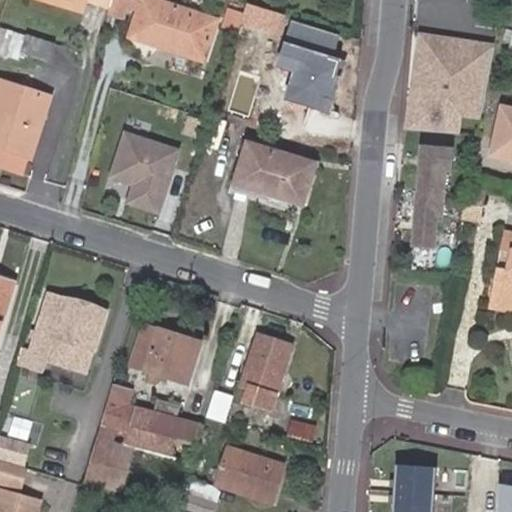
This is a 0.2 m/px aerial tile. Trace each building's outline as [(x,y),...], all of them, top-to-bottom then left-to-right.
[(107,8),(109,0),(65,0),(70,2),(70,0),(81,0),(87,2),(107,8)] [(216,18),(158,0),(138,0),(127,35),(202,59),(216,18)] [(232,31),(238,14),(226,10),(220,26),(232,31)] [(319,27),(303,22),(296,46),(311,50),(319,27)] [(494,44),(419,33),(406,129),(459,134),(462,117),(480,120),(494,44)] [(55,48),(28,39),(21,57),(49,67),(55,48)] [(50,100),(1,85),(0,89),(0,149),(31,159),(50,100)] [(511,107),(502,105),(492,152),(511,156),(511,107)] [(124,127),(108,175),(131,183),(124,201),(160,213),(183,147),(124,127)] [(233,185),(302,205),(315,165),(247,142),(233,185)] [(453,174),(454,151),(418,149),(410,251),(436,253),(438,220),(444,219),(447,174),(453,174)] [(477,221),(483,192),(466,189),(460,217),(477,221)] [(511,310),(511,236),(503,235),(500,252),(511,255),(509,271),(496,268),(489,305),(511,310)] [(500,252),(496,268),(509,271),(511,255),(500,252)] [(0,322),(12,283),(0,278),(0,322)] [(62,298),(47,293),(28,354),(19,352),(17,361),(55,373),(58,364),(84,371),(90,349),(92,350),(104,314),(61,301),(62,298)] [(179,347),(182,339),(157,330),(156,333),(142,328),(128,368),(147,375),(146,378),(148,383),(155,385),(159,383),(160,378),(187,387),(197,351),(179,347)] [(275,361),(280,344),(256,335),(240,384),(250,386),(244,400),(270,408),(285,364),(275,361)] [(199,344),(182,339),(179,347),(197,351),(199,344)] [(290,347),(280,344),(275,361),(285,364),(290,347)] [(407,390),(424,394),(426,387),(428,376),(411,373),(407,390)] [(106,402),(126,408),(131,390),(111,385),(106,402)] [(213,390),(204,419),(221,423),(229,396),(213,390)] [(95,441),(172,465),(188,470),(200,431),(181,425),(174,422),(153,416),(126,408),(106,402),(105,404),(95,441)] [(156,404),(153,416),(174,422),(178,411),(156,404)] [(312,427),(287,421),(284,434),(308,441),(312,427)] [(23,446),(0,439),(0,455),(19,461),(23,446)] [(95,441),(80,490),(150,511),(158,511),(172,465),(95,441)] [(264,485),(273,489),(280,466),(227,448),(214,486),(259,500),(264,485)] [(23,467),(0,459),(0,480),(17,486),(23,467)] [(434,511),(437,468),(396,466),(393,511),(434,511)] [(189,481),(186,493),(217,503),(217,495),(210,487),(189,481)] [(269,504),(273,489),(264,485),(259,500),(269,504)] [(488,511),(511,511),(511,486),(490,485),(488,511)] [(32,511),(36,502),(0,491),(0,511),(32,511)] [(182,510),(187,511),(214,511),(217,503),(186,493),(182,510)]
